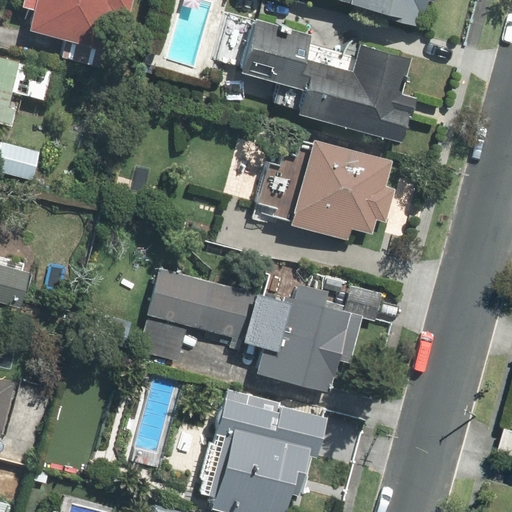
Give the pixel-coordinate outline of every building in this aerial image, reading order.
[(129,0),(39,0),(35,16),(91,29),(129,3),(129,0)] [(237,65),(249,24),(225,17),(229,1),(226,0),(171,0),(155,63),(209,78),(214,59),(237,65)] [(372,0),(418,14),(421,0),(372,0)] [(317,38),(259,18),(236,81),(403,140),(419,97),(399,90),(413,51),(366,35),(357,61),(314,46),(317,38)] [(21,52),(0,45),(0,119),(1,113),(16,114),(20,83),(53,92),(56,66),(21,52)] [(399,153),(321,134),(293,127),(286,156),(271,153),(261,192),(278,196),(274,210),(295,215),(351,229),(354,217),(381,223),(399,153)] [(40,150),(1,140),(0,142),(0,170),(33,178),(40,150)] [(0,287),(25,293),(33,258),(0,250),(0,287)] [(254,288),(174,264),(162,260),(149,301),(268,337),(261,359),(336,382),(363,293),(298,273),(294,287),(258,276),(254,288)] [(0,428),(1,429),(15,379),(0,374),(0,428)] [(332,411),(226,383),(197,495),(261,511),(272,511),(275,502),(291,506),(297,482),(304,483),(315,444),(322,446),(332,411)]
